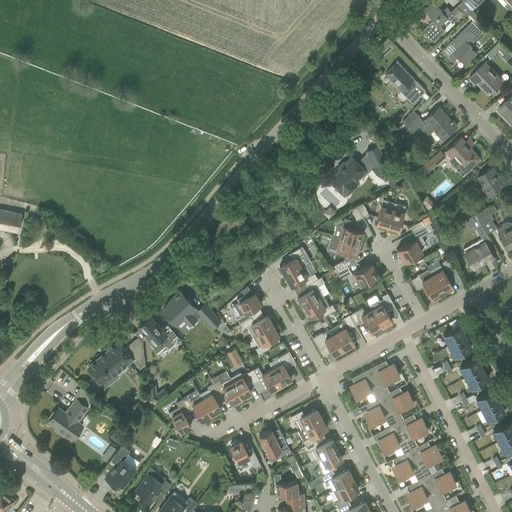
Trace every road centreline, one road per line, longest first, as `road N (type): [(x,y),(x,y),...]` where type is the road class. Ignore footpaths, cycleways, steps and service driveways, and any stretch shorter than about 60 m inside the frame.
road 1 (unclassified): [(38,349),(171,253),(381,18)]
road 2 (residential): [(404,332),(495,511)]
road 3 (residential): [(509,155),(381,18)]
road 4 (residential): [(392,511),(322,378)]
road 5 (residential): [(322,378),(207,437)]
